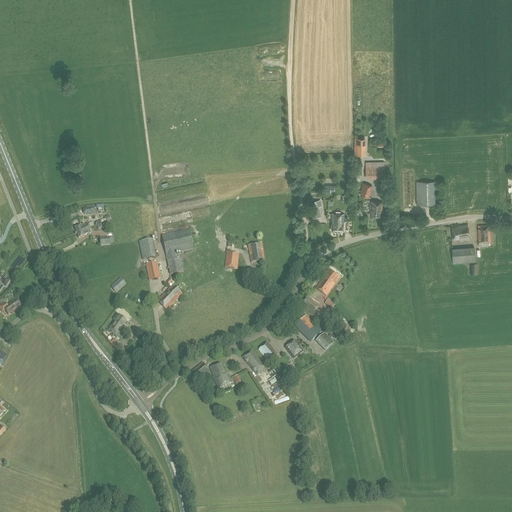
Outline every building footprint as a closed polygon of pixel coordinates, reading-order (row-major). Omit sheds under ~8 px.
[(365,152),(366,135),(357,134),(356,152),(365,152)] [(417,204),(438,204),(437,181),(417,182),(417,204)] [(369,197),(372,186),(364,183),(361,195),(369,197)] [(312,218),(320,216),(317,201),(309,202),(312,218)] [(381,216),(383,202),(372,201),(370,215),(381,216)] [(96,207),(83,208),(84,214),(85,214),(85,215),(97,214),(96,207)] [(89,223),(88,224),(88,223),(81,226),(75,228),(76,232),(75,232),(76,234),(90,228),(94,226),(93,222),(89,223)] [(462,238),(470,236),(468,224),(452,228),(454,240),(459,239),(462,238)] [(489,242),(491,242),(490,225),(478,225),(479,246),(489,246),(489,242)] [(90,228),(76,234),(76,235),(77,234),(79,238),(85,235),(92,232),(90,228)] [(189,230),(162,236),(167,260),(177,259),(176,253),(193,249),(189,230)] [(111,245),(110,237),(99,238),(100,246),(111,245)] [(143,260),(156,257),(152,239),(139,242),(143,260)] [(252,263),(264,261),(261,243),(249,245),(252,263)] [(453,263),(475,262),(474,247),(452,249),(453,263)] [(237,269),(239,254),(227,252),(225,268),(237,269)] [(177,259),(167,260),(170,274),(183,271),(181,258),(177,259)] [(149,281),(161,279),(157,262),(146,264),(149,281)] [(326,296),(340,278),(329,269),(322,279),(323,279),(316,289),(326,296)] [(0,293),(10,280),(6,278),(6,277),(3,275),(3,274),(0,272),(0,271),(0,272),(0,271),(0,293)] [(116,293),(126,284),(121,278),(111,287),(116,293)] [(173,286),(157,301),(167,311),(182,295),(173,286)] [(317,317),(323,308),(311,300),(310,301),(307,299),(308,298),(306,296),(300,305),(302,306),(305,308),(317,317)] [(9,315),(21,306),(17,300),(8,306),(6,303),(0,306),(0,307),(3,312),(6,310),(9,315)] [(117,338),(128,322),(117,314),(113,319),(115,320),(107,330),(111,333),(111,332),(114,334),(113,335),(117,338)] [(299,317),(309,327),(314,326),(314,327),(311,328),(312,330),(315,334),(322,331),(321,329),(315,323),(315,322),(308,314),(299,317)] [(345,334),(350,328),(338,318),(333,324),(342,331),(345,334)] [(316,342),(326,351),(334,343),(324,333),(316,342)] [(303,352),(295,340),(285,348),(294,359),(303,352)] [(269,362),(278,354),(268,342),(258,350),(269,362)] [(266,367),(251,350),(242,358),(257,375),(266,367)] [(196,383),(210,372),(208,369),(203,363),(189,374),(196,383)] [(232,383),(230,377),(229,374),(227,375),(222,363),(210,368),(215,381),(218,389),(232,383)] [(292,378),(298,375),(294,367),(288,369),(292,378)] [(0,456),(0,457),(16,439),(7,431),(0,438),(0,456)]
